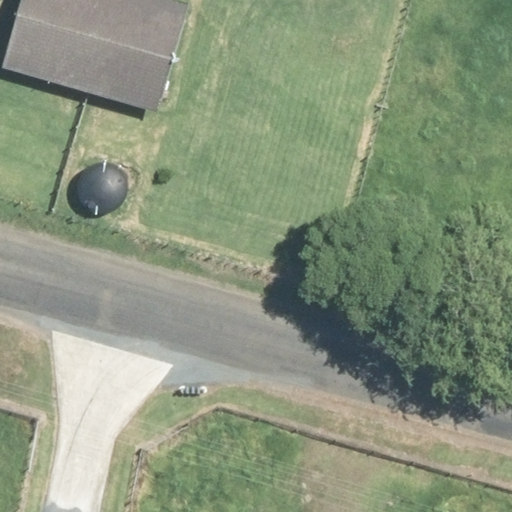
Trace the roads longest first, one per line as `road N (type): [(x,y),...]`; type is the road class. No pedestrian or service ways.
road 1 (unclassified): [(0,262),(511,409)]
road 2 (track): [(76,511),(118,295)]
